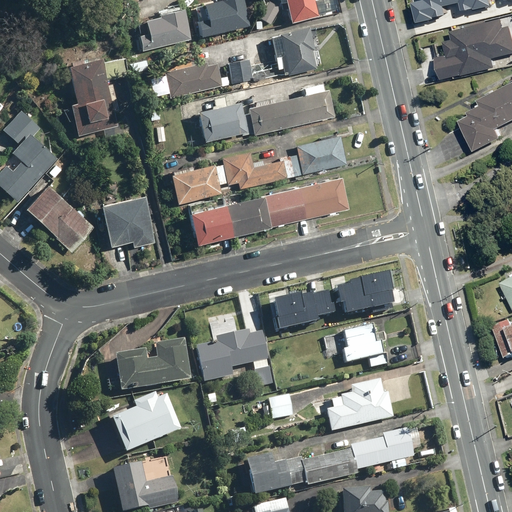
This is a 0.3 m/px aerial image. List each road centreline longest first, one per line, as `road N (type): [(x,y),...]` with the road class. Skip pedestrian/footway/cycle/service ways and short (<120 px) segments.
road 1 (residential): [(371,242),(113,304),(70,306)]
road 2 (secondary): [(490,511),(427,240)]
road 3 (secondary): [(423,221),(371,0)]
road 4 (residential): [(70,306),(36,394),(56,511)]
